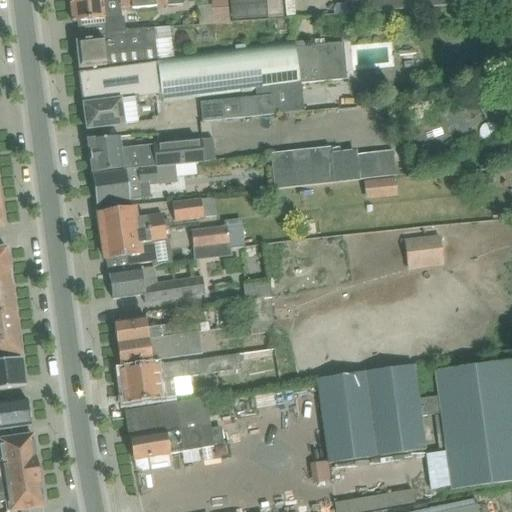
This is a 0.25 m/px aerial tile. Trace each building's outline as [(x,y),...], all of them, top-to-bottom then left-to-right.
[(70,0),(73,23),(78,23),(93,21),(105,20),(122,18),(121,11),(168,6),(183,5),(182,0),(70,0)] [(227,0),(211,0),(212,9),(228,8),(227,0)] [(511,0),(344,0),(345,14),(511,1),(511,0)] [(511,1),(500,3),(502,19),(511,18),(511,1)] [(371,14),(366,19),(367,27),(372,31),(381,30),(385,25),(384,17),(379,13),(371,14)] [(80,42),(75,42),(78,70),(82,70),(82,74),(158,65),(158,58),(154,29),(125,32),(106,33),(107,39),(95,40),(85,41),(80,42)] [(304,112),(301,85),(300,85),(295,49),(294,40),(174,56),(158,58),(158,65),(79,75),(83,107),(153,97),(162,96),(163,103),(270,90),(270,96),(255,98),(200,104),(202,123),(236,120),(258,117),(304,112)] [(300,85),(301,85),(347,80),(344,44),(315,46),(315,48),(295,49),(300,85)] [(509,92),(511,87),(511,73),(499,64),(489,77),(509,92)] [(153,97),(83,107),(87,131),(107,128),(121,126),(153,122),(152,120),(158,119),(156,103),(154,103),(153,97)] [(122,149),(120,137),(88,142),(92,174),(125,169),(175,165),(216,162),(213,140),(122,149)] [(334,184),(331,154),(330,148),(271,155),(274,191),(334,184)] [(393,152),(379,153),(383,178),(396,176),(393,152)] [(113,175),(93,178),(97,204),(114,202),(114,203),(130,201),(142,199),(150,198),(149,187),(177,184),(176,178),(176,175),(175,165),(125,169),(125,173),(113,175)] [(492,175),(481,176),(482,186),(493,184),(492,175)] [(175,223),(217,218),(215,199),(172,205),(175,223)] [(136,220),(134,210),(99,215),(102,238),(165,229),(163,216),(136,220)] [(225,228),(191,232),(194,250),(209,248),(230,245),(230,249),(245,247),(243,235),(226,237),(225,228)] [(150,241),(166,238),(165,229),(102,238),(105,260),(106,260),(128,257),(129,267),(134,266),(152,263),(154,263),(150,241)] [(408,272),(444,267),(440,237),(404,241),(408,272)] [(230,245),(209,248),(210,259),(231,256),(230,249),(230,245)] [(0,271),(10,271),(7,249),(0,249),(0,271)] [(204,295),(202,279),(181,282),(155,286),(153,269),(153,268),(135,271),(109,275),(113,300),(133,297),(144,296),(145,304),(183,299),(204,295)] [(0,293),(13,292),(10,271),(0,271),(0,293)] [(273,295),(271,281),(246,284),(247,298),(273,295)] [(0,314),(16,313),(13,292),(0,293),(0,314)] [(274,333),(271,297),(245,300),(248,326),(250,326),(251,336),(274,333)] [(0,336),(18,334),(16,313),(0,314),(0,336)] [(134,320),(114,323),(117,345),(176,337),(175,327),(175,325),(147,329),(146,319),(134,320)] [(117,345),(120,367),(204,355),(201,333),(197,334),(117,345)] [(0,358),(21,356),(18,334),(0,336),(0,358)] [(141,369),(121,371),(125,405),(128,405),(129,412),(174,405),(173,398),(175,397),(173,381),(190,378),(241,370),(240,363),(239,355),(188,362),(141,369)] [(0,391),(26,388),(22,360),(0,362),(0,391)] [(511,482),(511,361),(434,373),(438,398),(440,415),(451,491),(511,482)] [(284,390),(285,411),(310,410),(309,389),(284,390)] [(0,430),(11,429),(31,426),(28,401),(8,403),(0,404),(0,430)] [(0,465),(36,460),(35,451),(36,451),(37,448),(37,447),(36,443),(34,441),(33,436),(13,439),(0,441),(0,465)] [(36,460),(0,465),(0,489),(40,483),(38,473),(39,473),(40,471),(39,465),(37,463),(37,464),(36,460)] [(332,462),(314,461),(313,482),(331,483),(332,462)] [(40,483),(0,489),(0,503),(5,503),(6,511),(12,511),(24,510),(44,507),(43,503),(44,503),(45,501),(45,496),(43,495),(42,495),(40,483)] [(338,501),(339,511),(362,511),(416,503),(414,489),(338,501)] [(477,511),(475,500),(418,511),(477,511)]
